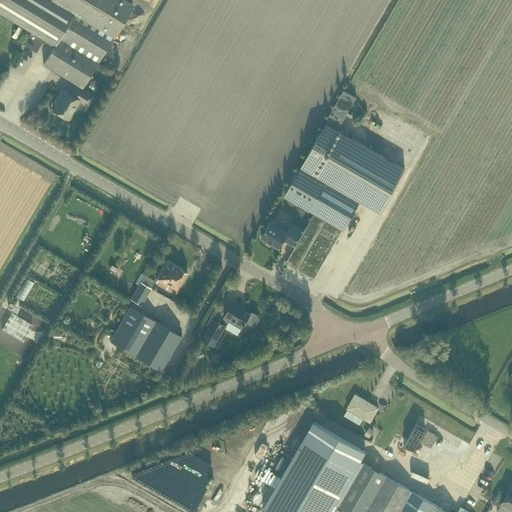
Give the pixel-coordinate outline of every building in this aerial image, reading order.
[(74,13),(52,0),(0,0),(0,12),(31,32),(26,40),(24,39),(22,43),(24,44),(37,51),(44,39),(47,40),(54,46),(74,13)] [(52,0),(74,13),(114,37),(134,5),(126,0),(52,0)] [(182,4),(171,28),(180,32),(192,8),(182,4)] [(98,63),(114,37),(74,13),(54,46),(43,64),(82,88),(95,68),(105,74),(107,69),(98,63)] [(11,41),(13,37),(4,32),(2,36),(11,41)] [(136,116),(172,41),(161,36),(125,110),(136,116)] [(130,59),(138,47),(134,44),(126,56),(130,59)] [(263,146),(291,92),(263,78),(235,131),(263,146)] [(68,119),(79,101),(88,107),(95,96),(76,85),(71,93),(63,89),(57,98),(58,99),(53,110),(68,119)] [(344,91),(329,116),(342,124),(357,99),(344,91)] [(279,156),(307,102),(291,94),(263,148),(279,156)] [(327,123),(285,196),(315,213),(286,263),(314,278),(360,201),(380,213),(405,169),(327,123)] [(191,192),(212,205),(243,153),(221,140),(191,192)] [(160,231),(163,225),(155,221),(139,255),(152,260),(164,233),(160,231)] [(291,225),(288,230),(271,221),(261,238),(279,248),(284,240),(294,245),(302,231),(291,225)] [(365,226),(368,232),(376,228),(373,222),(365,226)] [(106,268),(116,274),(118,270),(112,267),(115,261),(111,259),(106,268)] [(171,268),(166,265),(158,279),(177,290),(187,273),(173,265),(171,268)] [(151,288),(141,282),(140,281),(130,298),(141,305),(151,288)] [(256,324),(260,319),(259,315),(253,312),(249,313),(244,310),(245,307),(235,301),(224,319),(221,322),(214,317),(201,339),(215,346),(229,322),(242,329),(246,321),(247,322),(246,324),(251,327),(252,325),(253,325),(256,324)] [(130,305),(109,341),(161,371),(181,336),(130,305)] [(71,346),(79,332),(76,330),(68,344),(71,346)] [(196,360),(205,357),(203,351),(194,354),(196,360)] [(356,393),(348,407),(371,420),(379,407),(356,393)] [(313,423),(263,509),(269,511),(332,511),(337,504),(350,511),(449,511),(360,461),(365,453),(313,423)] [(419,431),(417,437),(421,439),(418,446),(423,447),(423,446),(434,450),(437,438),(427,435),(427,433),(419,431)] [(286,450),(290,455),(295,449),(291,445),(286,450)] [(456,465),(458,458),(450,455),(447,463),(456,465)] [(214,511),(237,464),(227,459),(202,511),(214,511)] [(241,466),(218,511),(231,511),(251,471),(241,466)] [(248,511),(265,479),(254,474),(234,511),(248,511)] [(511,511),(511,489),(507,496),(500,492),(493,504),(500,508),(502,506),(511,511)]
